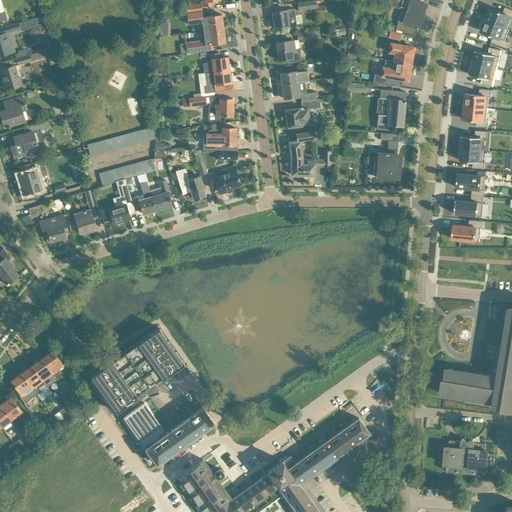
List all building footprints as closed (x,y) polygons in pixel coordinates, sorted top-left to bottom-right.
[(187,12),(202,10),(201,6),(204,6),(213,5),(210,5),(209,0),(212,0),(196,0),(197,3),(180,6),(181,11),(187,10),(187,12)] [(314,0),(311,0),(297,2),(298,10),(315,8),(314,3),(314,0)] [(377,0),(384,2),(387,0),(389,0),(391,3),(390,3),(391,6),(391,5),(400,8),(400,6),(407,8),(406,13),(401,11),(396,29),(396,31),(395,32),(401,33),(402,31),(415,35),(418,27),(426,3),(415,0),(377,0)] [(490,7),(485,19),(509,28),(510,28),(507,27),(511,16),(511,9),(505,7),(503,12),(490,7)] [(297,27),(295,15),(294,8),(272,11),(274,28),(288,26),(289,28),(297,27)] [(203,30),(222,28),(221,20),(222,19),(221,14),(207,16),(203,17),(202,10),(187,12),(181,13),(181,14),(177,14),(178,18),(188,17),(189,24),(202,22),(203,30)] [(23,30),(45,23),(43,15),(19,22),(0,27),(0,55),(15,50),(10,32),(20,29),(23,30)] [(485,19),(481,31),(493,36),(491,41),(507,48),(509,42),(505,40),(509,28),(485,19)] [(205,40),(186,42),(186,43),(187,52),(187,53),(196,52),(214,49),(213,44),(225,42),(224,37),(222,28),(203,30),(205,40)] [(395,32),(396,31),(381,28),(379,34),(400,40),(402,33),(401,33),(395,32)] [(286,41),(276,42),(279,59),(292,58),(292,62),(301,61),(299,42),(304,41),(303,39),(310,38),(315,37),(320,36),(319,30),(309,31),(297,33),(298,39),(286,41)] [(50,48),(53,47),(48,32),(41,34),(46,49),(50,48)] [(397,44),(390,43),(387,42),(385,44),(384,49),(385,50),(389,51),(388,52),(395,53),(394,61),(411,63),(413,47),(397,44)] [(475,50),(472,62),(497,68),(501,50),(490,47),(488,53),(475,50)] [(16,58),(18,65),(48,55),(49,55),(52,54),(50,48),(46,49),(32,53),(26,54),(19,57),(16,58)] [(27,49),(18,52),(19,57),(26,54),(32,53),(30,48),(27,49)] [(211,62),(203,63),(204,72),(205,72),(209,72),(229,69),(227,57),(217,58),(216,53),(219,53),(210,53),(211,62)] [(375,73),(373,82),(393,86),(395,78),(402,79),(408,80),(411,63),(394,61),(385,60),(384,67),(382,67),(381,74),(375,73)] [(472,62),(469,74),(482,77),(481,83),(493,86),(497,68),(472,62)] [(338,64),(335,64),(336,74),(344,73),(343,63),(338,64)] [(308,80),(306,64),(297,65),(298,72),(295,72),(295,71),(280,73),(282,83),(296,82),(308,80)] [(0,70),(6,89),(15,86),(20,85),(14,65),(0,69),(0,70)] [(206,85),(204,85),(205,93),(215,91),(215,94),(224,92),(223,83),(230,82),(229,69),(209,72),(205,72),(204,72),(206,85)] [(296,82),(282,83),(282,85),(284,98),(294,97),(298,96),(301,96),(300,93),(306,93),(305,81),(296,82)] [(364,91),(364,83),(347,82),(346,90),(364,91)] [(35,95),(33,89),(26,91),(28,97),(35,95)] [(380,89),(377,128),(381,128),(391,129),(391,124),(403,125),(406,92),(396,91),(391,90),(380,89)] [(465,93),(464,106),(487,108),(489,96),(491,96),(492,90),(480,89),(479,95),(465,93)] [(306,93),(300,93),(301,96),(301,101),(309,100),(313,99),(317,99),(316,91),(306,93)] [(8,127),(10,126),(25,122),(21,110),(26,109),(21,95),(4,101),(7,110),(0,111),(5,126),(8,125),(8,127)] [(184,107),(190,106),(206,104),(205,96),(182,99),(184,107)] [(209,104),(208,112),(215,112),(215,120),(221,120),(221,115),(222,115),(232,116),(233,98),(224,98),(219,98),(219,104),(215,104),(209,104)] [(286,118),(284,118),(285,126),(287,125),(287,127),(297,126),(303,125),(303,123),(309,122),(307,108),(310,108),(309,100),(301,101),(302,107),(300,107),(295,108),(285,109),(286,118)] [(464,106),(463,118),(476,120),(476,126),(488,127),(488,121),(486,120),(487,108),(464,106)] [(74,120),(72,114),(65,116),(67,123),(74,120)] [(16,146),(11,147),(14,157),(24,155),(26,154),(25,151),(45,145),(41,130),(46,128),(45,122),(24,128),(25,133),(18,135),(13,136),(16,146)] [(146,128),(149,139),(155,138),(154,136),(152,127),(146,128)] [(224,150),(229,150),(229,145),(235,145),(235,127),(225,127),(220,127),(220,128),(209,129),(207,132),(206,132),(206,133),(203,136),(203,150),(224,150)] [(143,141),(149,139),(146,128),(140,130),(143,141)] [(137,142),(143,141),(140,130),(134,131),(137,142)] [(314,159),(303,159),(302,140),(315,139),(314,130),(296,132),(297,141),(290,142),(292,159),(291,174),(304,174),(304,177),(314,177),(314,165),(323,165),(323,166),(331,166),(331,150),(323,150),(323,158),(314,158),(314,159)] [(461,135),(460,147),(484,149),(481,149),(482,137),(487,137),(488,131),(475,130),(475,136),(461,135)] [(131,144),(137,142),(134,131),(128,133),(131,144)] [(398,134),(388,133),(380,132),(379,140),(388,141),(387,153),(379,152),(378,163),(374,162),(373,175),(398,177),(399,168),(397,168),(398,154),(396,154),(398,134)] [(125,146),(131,144),(128,133),(123,134),(125,146)] [(120,147),(125,146),(123,134),(117,136),(120,147)] [(114,149),(120,147),(117,136),(111,138),(114,149)] [(108,150),(114,149),(111,138),(105,139),(108,150)] [(102,152),(108,150),(105,139),(99,141),(102,152)] [(96,153),(102,152),(99,141),(94,142),(96,153)] [(91,155),(96,153),(94,142),(88,144),(91,155)] [(460,147),(459,160),(473,161),(472,167),(484,168),(485,162),(483,162),(484,149),(460,147)] [(155,149),(154,158),(165,157),(162,149),(156,149),(155,149)] [(200,174),(207,172),(201,149),(194,151),(200,174)] [(223,158),(227,158),(237,158),(237,150),(229,150),(224,150),(223,158)] [(30,192),(41,189),(38,177),(47,174),(42,159),(17,166),(17,167),(28,164),(30,171),(19,174),(25,194),(30,193),(30,192)] [(146,160),(149,171),(150,171),(154,170),(152,159),(146,160)] [(143,173),(144,172),(149,171),(146,160),(140,162),(143,173)] [(137,174),(138,174),(143,173),(140,162),(134,164),(137,174)] [(131,176),(137,174),(134,164),(128,165),(131,176)] [(126,178),(131,176),(128,165),(123,167),(126,178)] [(207,174),(211,187),(217,185),(219,191),(240,184),(234,166),(207,174)] [(120,179),(125,178),(126,178),(123,167),(117,168),(120,179)] [(114,181),(116,180),(120,179),(117,168),(111,170),(114,181)] [(176,172),(171,173),(172,180),(178,179),(181,188),(181,190),(182,194),(191,192),(193,198),(195,198),(197,199),(202,198),(203,195),(205,195),(202,185),(199,176),(188,179),(185,168),(176,171),(176,172)] [(108,182),(114,181),(111,170),(105,172),(108,182)] [(99,173),(102,184),(108,182),(105,172),(99,173)] [(138,195),(131,197),(135,209),(141,208),(143,213),(155,210),(149,190),(148,186),(147,181),(146,178),(144,172),(143,173),(138,174),(140,182),(143,194),(145,200),(140,202),(138,195)] [(457,176),(456,184),(457,184),(457,187),(472,188),(471,195),(484,196),(486,175),(458,173),(458,176),(457,176)] [(115,206),(109,208),(110,213),(113,222),(130,217),(129,215),(135,213),(132,201),(131,197),(128,187),(125,178),(120,179),(116,180),(119,190),(118,190),(120,195),(112,197),(115,206)] [(161,186),(149,190),(155,210),(172,205),(168,191),(169,191),(168,188),(166,181),(165,180),(159,181),(161,186)] [(64,183),(56,185),(58,192),(66,189),(64,183)] [(91,189),(85,191),(89,207),(95,205),(91,189)] [(456,199),(454,213),(482,216),(484,196),(471,195),(471,201),(456,199)] [(58,199),(51,201),(53,207),(56,206),(57,210),(64,208),(63,207),(61,198),(58,199)] [(41,211),(39,205),(29,208),(30,214),(41,211)] [(76,219),(68,221),(70,228),(78,226),(80,232),(81,232),(82,235),(95,231),(94,228),(96,227),(93,218),(91,209),(84,211),(83,210),(74,213),(76,218),(76,219)] [(63,214),(40,221),(42,230),(47,229),(51,241),(66,236),(64,230),(68,229),(63,214)] [(452,228),(451,235),(452,235),(452,239),(480,241),(481,227),(483,227),(484,221),(469,220),(469,226),(453,224),(453,228),(452,228)] [(0,274),(6,283),(7,284),(9,282),(11,284),(17,277),(16,276),(18,275),(7,260),(10,258),(11,258),(3,248),(0,250),(0,274)] [(444,264),(444,276),(461,276),(462,264),(444,264)] [(491,267),(491,279),(499,279),(500,267),(491,267)] [(511,307),(510,308),(503,348),(500,348),(500,347),(499,347),(496,366),(497,366),(500,368),(498,377),(448,368),(446,378),(443,378),(440,393),(494,402),(494,404),(502,405),(502,408),(511,409),(511,307)] [(174,370),(184,363),(159,327),(91,376),(116,412),(135,398),(137,399),(140,394),(142,395),(145,391),(148,394),(149,395),(150,394),(158,391),(155,384),(161,382),(160,380),(165,378),(165,377),(170,375),(170,373),(175,371),(174,370)] [(62,376),(57,369),(63,364),(52,350),(42,358),(52,372),(58,379),(62,376)] [(77,369),(81,363),(72,355),(67,361),(77,369)] [(42,358),(32,365),(42,379),(45,383),(48,386),(58,379),(52,372),(42,358)] [(45,383),(42,379),(32,365),(22,372),(37,394),(42,391),(39,387),(45,383)] [(25,403),(37,394),(22,372),(11,380),(21,394),(19,395),(25,403)] [(86,391),(82,394),(87,402),(91,399),(86,391)] [(22,411),(17,405),(11,397),(1,404),(11,418),(22,411)] [(146,447),(145,447),(157,464),(214,423),(202,407),(165,433),(144,403),(124,417),(144,445),(145,445),(146,447)] [(15,424),(11,418),(1,404),(0,405),(0,424),(1,426),(5,432),(15,424)] [(63,408),(68,415),(72,412),(67,405),(63,408)] [(64,418),(68,415),(63,408),(59,411),(64,418)] [(51,416),(44,421),(49,429),(57,424),(51,416)] [(197,465),(179,477),(201,507),(204,511),(242,511),(279,486),(287,498),(297,511),(319,511),(300,484),(308,478),(308,477),(312,473),(369,432),(359,417),(358,418),(301,458),(295,463),(290,456),(283,461),(283,460),(267,471),(269,472),(232,499),(217,478),(217,477),(219,478),(223,475),(224,474),(224,473),(221,469),(219,468),(218,469),(215,471),(214,473),(214,474),(203,459),(199,462),(199,463),(197,465)] [(49,429),(44,421),(39,424),(44,432),(49,429)] [(42,434),(37,426),(32,430),(36,436),(38,435),(38,437),(42,434)] [(486,443),(474,442),(473,439),(474,439),(473,438),(468,441),(463,437),(462,438),(463,438),(461,440),(449,440),(449,446),(446,446),(446,449),(439,448),(438,460),(445,461),(445,464),(447,464),(447,471),(483,474),(484,467),(487,467),(487,465),(494,465),(495,453),(488,453),(488,450),(485,450),(486,443)] [(18,440),(13,443),(19,451),(23,448),(18,440)] [(15,454),(19,451),(13,443),(9,446),(15,454)]
